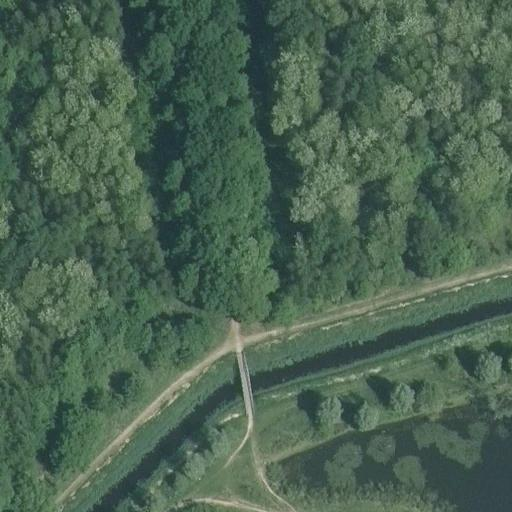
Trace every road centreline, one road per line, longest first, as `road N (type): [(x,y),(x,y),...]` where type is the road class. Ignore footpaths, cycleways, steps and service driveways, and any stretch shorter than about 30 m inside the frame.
road 1 (track): [(177,0),(238,344)]
road 2 (track): [(238,344),(190,366),(35,511)]
